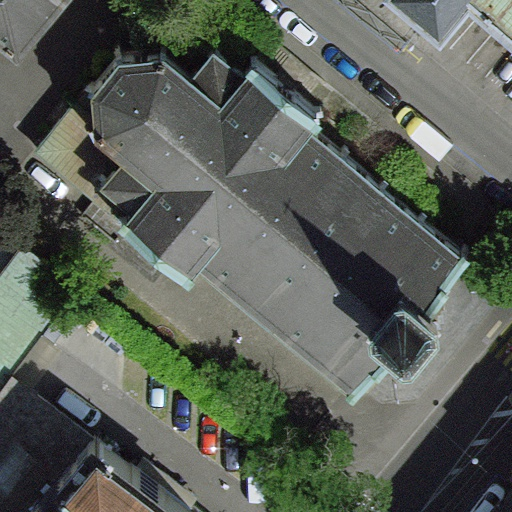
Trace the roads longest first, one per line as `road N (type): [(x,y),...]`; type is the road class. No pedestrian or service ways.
road 1 (residential): [(511,174),(301,0)]
road 2 (residential): [(511,402),(423,511)]
